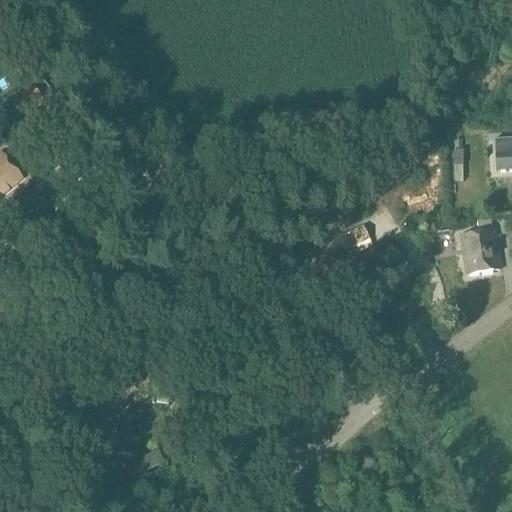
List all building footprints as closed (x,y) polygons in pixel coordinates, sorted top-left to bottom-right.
[(5,116),(19,130),(41,108),(27,94),(5,116)] [(511,140),(494,142),(496,172),(511,171),(511,140)] [(0,206),(19,191),(0,168),(0,206)] [(349,243),(367,234),(360,221),(343,230),(349,243)] [(491,232),(478,234),(459,238),(466,276),(499,271),(492,232),(491,232)] [(76,302),(101,290),(90,266),(65,278),(76,302)] [(374,279),(387,295),(398,287),(385,270),(374,279)] [(0,334),(8,328),(0,316),(0,334)] [(126,420),(125,427),(122,426),(117,452),(111,451),(109,462),(134,466),(141,430),(140,430),(141,423),(126,420)]
